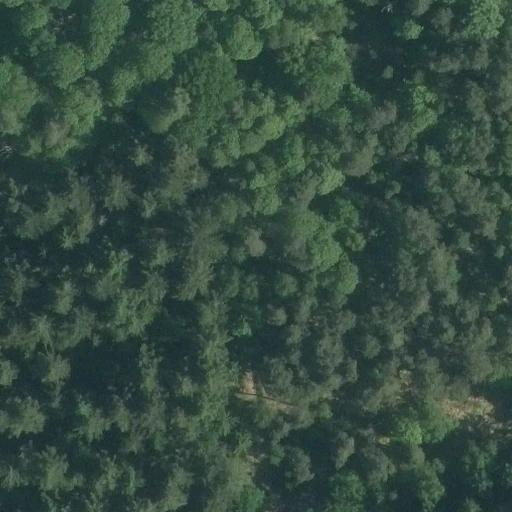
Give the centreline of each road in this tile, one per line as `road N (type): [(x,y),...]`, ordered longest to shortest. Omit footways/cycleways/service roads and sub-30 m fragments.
road 1 (track): [(279,511),(186,0)]
road 2 (track): [(298,511),(511,452)]
